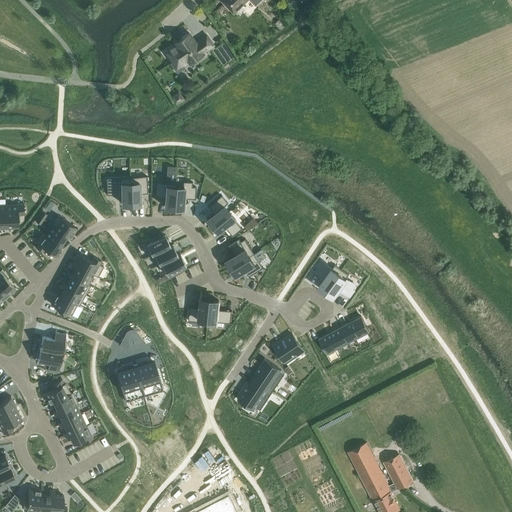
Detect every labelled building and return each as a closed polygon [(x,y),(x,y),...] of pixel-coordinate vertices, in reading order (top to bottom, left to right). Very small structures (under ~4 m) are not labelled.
[(231,10),(233,10),(234,11),(235,10),(238,10),(241,7),(241,5),(245,0),(249,0),(255,6),(261,0),(223,0),(228,4),(228,7),(231,10)] [(279,17),(273,20),(279,30),(285,26),(279,17)] [(175,42),(176,45),(165,52),(172,62),(170,63),(177,73),(184,67),(182,64),(187,60),(190,64),(204,54),(203,53),(213,45),(206,35),(195,42),(189,33),(175,42)] [(185,99),(184,98),(179,90),(170,97),(175,105),(185,99)] [(130,176),(106,177),(107,194),(122,194),(122,204),(131,203),(130,176)] [(147,176),(130,176),(131,203),(139,203),(139,193),(148,193),(147,176)] [(155,180),(157,196),(165,197),(164,206),(173,207),(175,185),(175,183),(155,180)] [(175,185),(173,207),(181,208),(182,198),(195,199),(196,186),(192,186),(192,182),(183,181),(182,186),(175,185)] [(214,212),(206,219),(212,225),(229,211),(224,205),(228,202),(221,195),(208,206),(214,212)] [(23,203),(5,204),(6,227),(18,226),(18,214),(24,214),(23,203)] [(229,211),(212,225),(217,232),(225,226),(233,235),(243,228),(229,211)] [(58,215),(51,224),(55,227),(71,238),(78,228),(58,215)] [(43,232),(61,245),(67,236),(71,239),(71,238),(55,227),(51,224),(45,233),(43,232)] [(38,244),(35,247),(43,252),(45,249),(54,255),(61,245),(43,232),(36,242),(38,244)] [(157,237),(146,243),(152,254),(172,244),(172,243),(170,245),(167,239),(164,233),(157,237)] [(235,255),(227,260),(232,267),(254,253),(245,238),(242,241),(240,238),(234,241),(236,244),(231,247),(235,255)] [(172,244),(152,254),(152,255),(154,254),(159,265),(180,254),(178,255),(172,244)] [(254,253),(232,267),(236,274),(245,269),(249,276),(263,267),(254,253)] [(74,260),(72,263),(98,276),(103,266),(99,264),(101,260),(93,256),(91,259),(82,254),(77,262),(74,260)] [(180,254),(159,265),(160,265),(162,264),(168,275),(186,266),(180,254)] [(320,267),(316,272),(325,278),(319,286),(327,291),(342,269),(335,264),(333,267),(332,268),(323,262),(320,267)] [(68,270),(67,273),(90,285),(88,284),(93,275),(98,277),(98,276),(72,263),(71,265),(75,267),(72,272),(68,270)] [(260,269),(252,274),(256,279),(263,274),(260,269)] [(342,269),(327,291),(333,296),(339,288),(343,283),(347,278),(340,273),(341,272),(343,269),(342,269)] [(0,270),(0,289),(7,297),(16,289),(0,270)] [(63,280),(61,283),(85,295),(90,285),(67,273),(66,275),(70,277),(66,283),(63,280)] [(56,292),(56,293),(79,305),(85,295),(61,283),(60,285),(64,287),(60,294),(56,292)] [(343,283),(339,288),(344,292),(348,287),(343,283)] [(56,293),(50,303),(60,309),(58,312),(66,316),(68,313),(72,315),(77,305),(79,306),(79,305),(56,293)] [(190,306),(188,321),(207,323),(207,325),(210,298),(202,298),(201,307),(190,306)] [(210,298),(207,325),(216,326),(217,321),(231,323),(232,311),(218,309),(219,299),(210,298)] [(361,316),(340,327),(348,343),(370,332),(361,316)] [(348,343),(340,327),(319,338),(327,354),(348,343)] [(42,336),(40,348),(64,353),(67,340),(64,340),(66,334),(55,332),(54,338),(42,336)] [(286,364),(298,356),(304,352),(301,347),(292,333),(274,345),(285,361),(286,364)] [(40,348),(37,360),(49,362),(48,368),(59,370),(62,353),(64,353),(40,348)] [(259,373),(255,380),(272,392),(284,374),(280,371),(281,369),(265,358),(255,372),(256,373),(257,371),(259,373)] [(154,359),(135,365),(144,395),(163,390),(154,362),(155,362),(154,359)] [(135,365),(116,370),(117,373),(125,401),(144,395),(135,365)] [(248,383),(237,399),(238,399),(253,410),(254,410),(256,407),(260,409),(272,392),(255,380),(250,386),(248,385),(248,384),(248,383)] [(66,382),(44,393),(49,403),(67,395),(73,392),(73,391),(71,392),(66,382)] [(57,410),(53,412),(54,414),(78,402),(73,392),(67,395),(49,403),(49,404),(53,402),(57,410)] [(0,414),(16,407),(10,395),(0,400),(0,414)] [(62,420),(58,422),(59,424),(81,413),(76,404),(78,402),(54,414),(55,416),(59,414),(62,420)] [(16,407),(0,414),(0,428),(1,428),(4,433),(13,429),(11,423),(21,418),(16,407)] [(67,430),(63,432),(64,434),(86,424),(81,413),(59,424),(60,426),(64,425),(67,430)] [(93,438),(86,424),(64,434),(65,437),(69,435),(73,443),(83,438),(85,442),(93,438)] [(380,511),(393,511),(399,509),(390,492),(413,480),(399,454),(383,462),(394,483),(389,486),(366,443),(347,453),(373,502),(374,501),(380,511)] [(0,470),(10,465),(5,454),(0,456),(0,470)] [(10,465),(0,470),(0,490),(7,487),(4,482),(15,477),(10,465)] [(24,499),(23,507),(27,508),(26,511),(38,511),(40,493),(41,489),(29,488),(28,499),(24,499)] [(40,493),(38,511),(50,511),(52,490),(50,489),(49,494),(40,493)] [(50,511),(66,511),(67,506),(63,506),(63,495),(54,494),(55,490),(52,490),(50,511)] [(229,495),(215,502),(220,511),(237,511),(235,507),(234,504),(232,501),(230,498),(229,495)] [(206,506),(202,509),(203,511),(220,511),(215,502),(206,506)]
